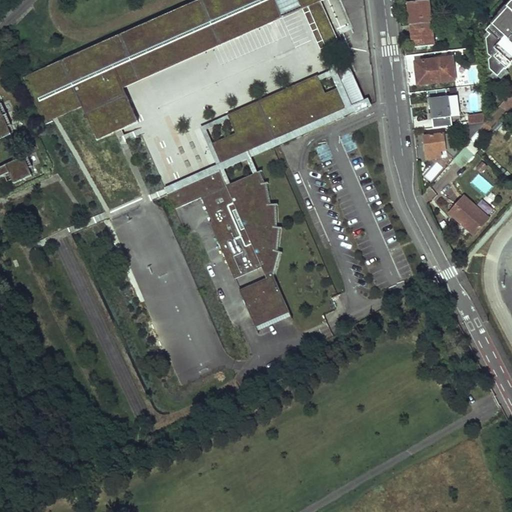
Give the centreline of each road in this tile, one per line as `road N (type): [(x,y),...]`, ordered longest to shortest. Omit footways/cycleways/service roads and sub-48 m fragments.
road 1 (residential): [(383,0),(407,191),(511,399)]
road 2 (unknown): [(359,308),(293,341),(256,337),(230,302),(188,208)]
